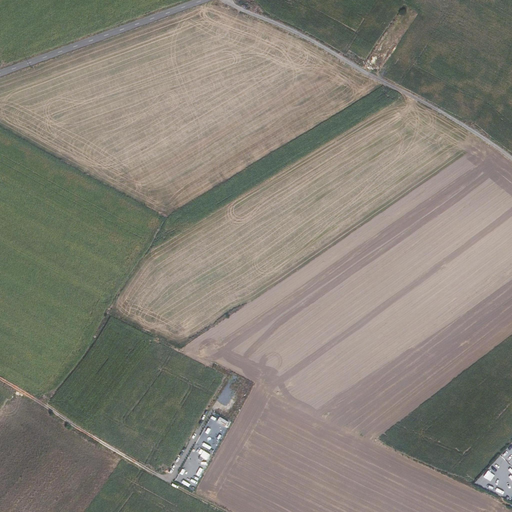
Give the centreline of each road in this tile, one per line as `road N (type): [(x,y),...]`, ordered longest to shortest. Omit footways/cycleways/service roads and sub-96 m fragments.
road 1 (track): [(511,505),(109,312)]
road 2 (track): [(226,0),(511,157)]
road 3 (track): [(0,378),(228,511)]
road 4 (tertiary): [(0,76),(210,0)]
